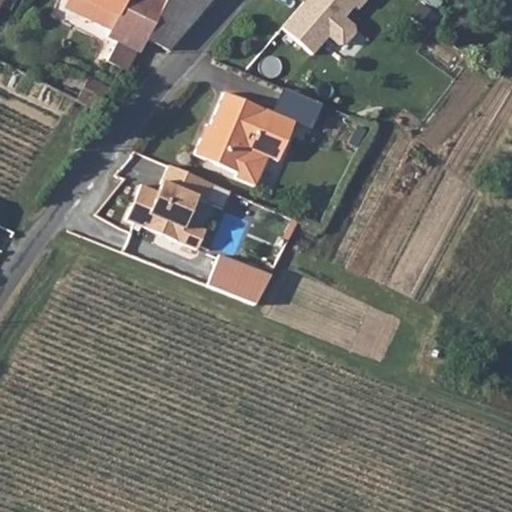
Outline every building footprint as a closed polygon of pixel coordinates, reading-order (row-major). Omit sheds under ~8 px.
[(87,21),(95,4),(86,0),(66,0),(62,9),(87,21)] [(185,31),(209,0),(86,0),(95,4),(87,21),(109,32),(106,38),(134,53),(136,54),(144,40),(166,51),(185,31)] [(297,0),(273,27),(308,57),(324,39),(332,46),(340,47),(349,36),(349,26),(342,20),(350,11),(353,16),(367,0),(297,0)] [(274,114),(220,91),(206,124),(204,123),(190,158),(252,185),(265,152),(274,155),(288,120),(274,114)] [(283,91),(274,114),(288,120),(311,130),(321,107),(283,91)] [(213,187),(169,168),(162,186),(165,187),(161,196),(141,187),(126,222),(198,253),(205,232),(187,224),(197,201),(205,204),(213,187)] [(252,305),(264,273),(213,253),(200,285),(252,305)]
